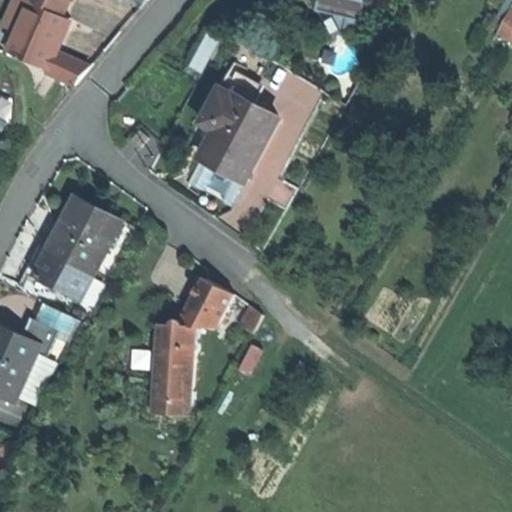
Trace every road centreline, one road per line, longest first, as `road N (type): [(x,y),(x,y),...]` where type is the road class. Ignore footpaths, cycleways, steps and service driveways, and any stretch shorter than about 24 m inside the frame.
road 1 (track): [(511,464),(248,275)]
road 2 (residential): [(69,124),(248,275)]
road 3 (residential): [(173,0),(69,124)]
road 4 (residential): [(69,124),(0,231)]
